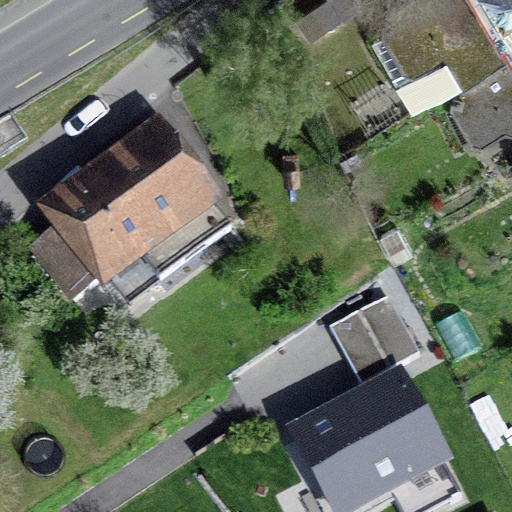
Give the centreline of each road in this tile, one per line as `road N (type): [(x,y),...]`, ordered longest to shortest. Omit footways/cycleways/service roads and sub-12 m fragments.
road 1 (residential): [(0,201),(223,26),(237,0)]
road 2 (secondary): [(0,85),(138,0)]
